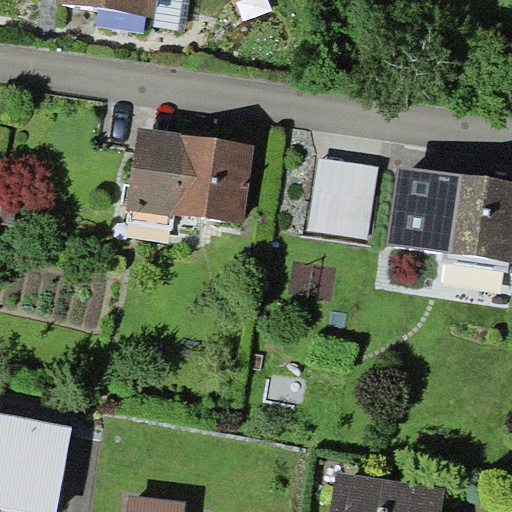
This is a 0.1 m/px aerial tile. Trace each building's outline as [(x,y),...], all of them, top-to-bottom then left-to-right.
[(54,0),(55,1),(154,16),(156,0),(54,0)] [(189,0),(156,0),(154,16),(153,28),(184,32),(189,0)] [(254,143),(138,128),(127,209),(129,209),(175,216),(243,224),(254,143)] [(368,243),(379,167),(319,158),(308,235),(368,243)] [(511,181),(399,165),(387,244),(446,253),(509,263),(511,263),(511,181)] [(175,216),(129,209),(127,222),(173,228),(175,216)] [(508,272),(509,263),(446,253),(444,262),(508,272)] [(56,511),(72,425),(0,411),(0,511),(56,511)] [(441,511),(445,487),(336,471),(329,511),(441,511)] [(127,511),(184,511),(186,499),(130,493),(127,511)]
